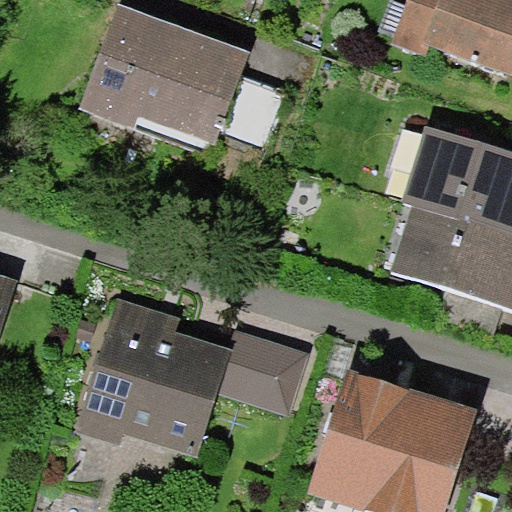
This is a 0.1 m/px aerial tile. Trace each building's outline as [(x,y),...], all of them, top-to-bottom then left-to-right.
[(511,0),(415,0),(400,45),(511,83),(511,0)] [(262,73),(124,27),(93,119),(232,165),(262,73)] [(511,240),(511,166),(416,142),(398,211),(408,214),(511,240)] [(511,315),(511,240),(408,214),(390,283),(511,315)] [(0,399),(30,281),(0,273),(0,399)] [(245,344),(116,312),(86,433),(215,465),(230,404),(245,344)] [(310,361),(245,344),(230,404),(295,421),(310,361)] [(360,394),(320,511),(454,511),(480,435),(360,394)]
